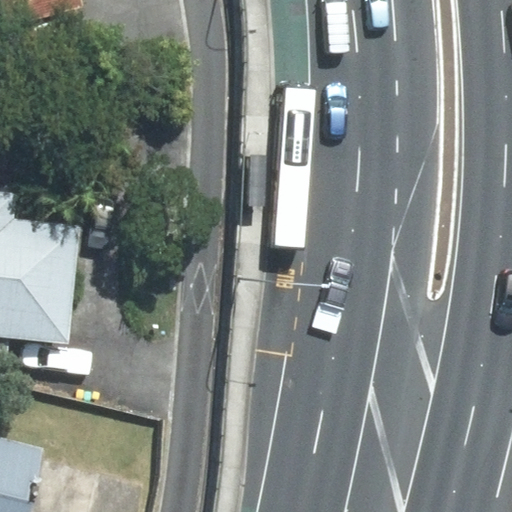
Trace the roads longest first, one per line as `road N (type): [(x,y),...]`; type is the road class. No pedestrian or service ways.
road 1 (primary): [(402,431),(363,0)]
road 2 (primary): [(511,126),(491,243),(402,431)]
